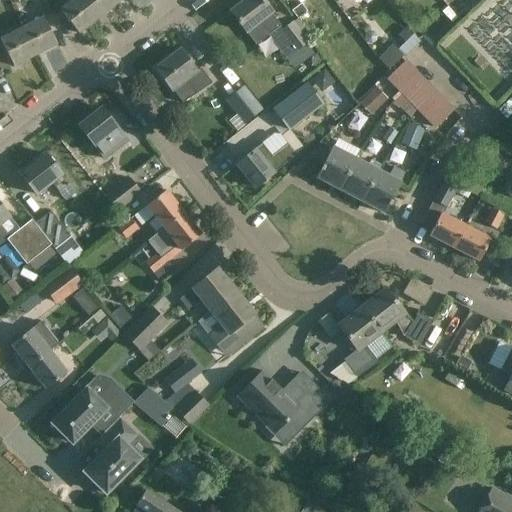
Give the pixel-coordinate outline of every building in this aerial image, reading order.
[(97,19),(82,0),(72,0),(59,10),(78,34),(97,19)] [(112,0),(82,0),(97,19),(116,4),(112,0)] [(260,0),(245,0),(230,12),(242,28),(246,33),(255,45),(267,36),(285,59),(296,50),(297,51),(308,43),(292,23),(282,30),(280,28),(270,15),(271,14),(267,8),(260,0)] [(499,63),(505,68),(511,67),(511,1),(499,2),(496,6),(486,7),(468,26),(470,50),(479,40),(478,27),(499,47),(498,37),(507,36),(511,30),(511,42),(509,43),(509,52),(499,63)] [(290,13),(292,15),(296,20),(306,12),(300,5),(290,13)] [(395,15),(390,8),(382,14),(387,21),(395,15)] [(42,18),(21,29),(34,56),(56,45),(42,18)] [(21,29),(0,39),(0,41),(4,49),(13,67),(34,56),(21,29)] [(179,50),(154,69),(171,92),(172,91),(182,104),(195,94),(211,82),(200,68),(195,72),(191,66),(179,50)] [(404,61),(387,78),(401,92),(418,75),(404,61)] [(397,109),(398,107),(409,118),(415,108),(433,91),(418,75),(401,92),(392,100),(394,102),(391,105),(397,109)] [(320,105),(305,86),(273,111),(288,130),(320,105)] [(261,110),(244,88),(227,101),(244,123),(261,110)] [(376,106),(384,98),(373,88),(366,95),(376,106)] [(452,110),(433,91),(415,108),(409,118),(411,119),(416,109),(434,128),(452,110)] [(116,127),(101,109),(78,127),(104,160),(115,151),(126,142),(114,128),(116,127)] [(402,140),(416,146),(423,130),(409,124),(402,140)] [(390,127),(382,139),(390,144),(398,132),(390,127)] [(272,156),(262,143),(235,165),(255,189),(296,156),(286,144),(272,156)] [(325,160),(316,178),(317,179),(317,178),(339,189),(355,159),(359,152),(345,144),(341,151),(332,147),(325,160)] [(413,171),(419,158),(395,147),(389,160),(413,171)] [(74,193),(44,154),(19,174),(36,196),(52,183),(65,200),(74,193)] [(361,201),(377,170),(380,165),(369,159),(366,165),(355,159),(339,189),(361,201)] [(377,170),(361,201),(383,212),(383,213),(384,214),(405,173),(393,167),(388,176),(377,170)] [(140,192),(129,178),(105,196),(116,211),(140,192)] [(445,179),(433,201),(446,208),(454,193),(466,200),(470,193),(458,186),(445,179)] [(147,240),(149,242),(163,230),(184,214),(165,191),(146,207),(163,228),(147,240)] [(0,204),(0,244),(5,240),(25,265),(50,246),(30,220),(18,230),(9,217),(0,204)] [(503,215),(492,209),(485,223),(496,229),(503,215)] [(50,211),(34,224),(51,245),(54,249),(70,236),(50,211)] [(200,235),(184,214),(163,230),(149,242),(157,253),(144,263),(161,283),(175,271),(167,261),(200,235)] [(428,236),(453,249),(464,227),(439,214),(428,236)] [(138,228),(130,219),(118,228),(125,238),(138,228)] [(489,240),(464,227),(453,249),(478,262),(487,245),(489,240)] [(83,285),(70,268),(43,288),(55,305),(83,285)] [(200,299),(210,311),(235,292),(217,269),(179,299),(187,309),(200,299)] [(11,279),(0,288),(12,303),(23,294),(11,279)] [(411,281),(407,286),(422,295),(418,302),(423,306),(427,298),(431,292),(433,290),(431,289),(430,291),(427,289),(418,283),(412,280),(411,279),(410,280),(411,281)] [(81,290),(72,297),(88,316),(97,308),(81,290)] [(361,309),(381,335),(396,323),(403,336),(418,345),(432,322),(417,313),(411,322),(385,290),(361,309)] [(220,323),(207,334),(215,344),(218,342),(228,355),(263,327),(253,315),(235,292),(210,311),(220,323)] [(38,303),(32,295),(13,310),(19,317),(38,303)] [(121,305),(111,314),(121,326),(131,318),(121,305)] [(166,322),(152,308),(123,337),(148,361),(160,351),(148,340),(166,322)] [(391,348),(381,335),(361,309),(337,327),(346,338),(342,340),(352,353),(343,360),(356,378),(377,362),(376,359),(391,348)] [(106,318),(91,331),(100,342),(106,337),(111,342),(120,334),(106,318)] [(10,345),(28,367),(58,344),(40,322),(10,345)] [(58,344),(28,367),(45,389),(65,374),(48,352),(58,344)] [(487,363),(497,367),(504,348),(494,344),(487,363)] [(511,349),(499,371),(511,377),(504,390),(511,393),(511,349)] [(460,356),(455,366),(466,372),(471,363),(460,356)] [(193,378),(183,366),(164,380),(174,393),(193,378)] [(261,371),(236,396),(274,434),(291,418),(302,429),(335,396),(325,386),(310,401),(292,382),(282,392),(261,371)] [(96,399),(86,389),(52,423),(56,428),(54,431),(64,441),(67,438),(72,443),(109,406),(118,415),(131,402),(112,384),(96,399)] [(147,388),(137,400),(151,413),(162,401),(147,388)] [(174,410),(188,424),(207,405),(194,392),(174,410)] [(137,437),(118,419),(92,445),(102,454),(84,472),(93,482),(90,485),(101,496),(104,493),(105,494),(139,460),(127,447),(137,437)] [(222,465),(232,471),(239,460),(229,454),(222,465)] [(511,511),(511,499),(491,487),(476,511),(511,511)] [(177,511),(145,491),(135,505),(138,507),(134,511),(177,511)] [(322,511),(307,502),(300,511),(322,511)]
